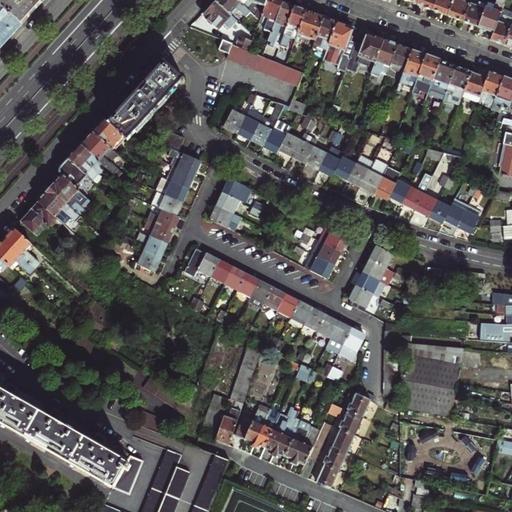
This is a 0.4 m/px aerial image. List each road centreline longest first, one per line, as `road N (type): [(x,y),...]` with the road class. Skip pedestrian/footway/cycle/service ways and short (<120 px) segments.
road 1 (residential): [(236,345),(221,390),(207,393),(192,423),(196,441),(358,511)]
road 2 (tertiary): [(0,209),(157,36)]
road 3 (primary): [(0,154),(147,0)]
road 4 (primary): [(0,145),(133,0)]
road 5 (residential): [(511,65),(339,0)]
road 6 (primary): [(113,0),(0,123)]
road 7 (residential): [(223,151),(372,225)]
road 8 (residential): [(189,231),(329,304)]
road 9 (primary): [(96,0),(0,113)]
road 10 (residential): [(372,225),(511,265)]
road 11 (residential): [(157,36),(195,70),(195,126),(223,151)]
